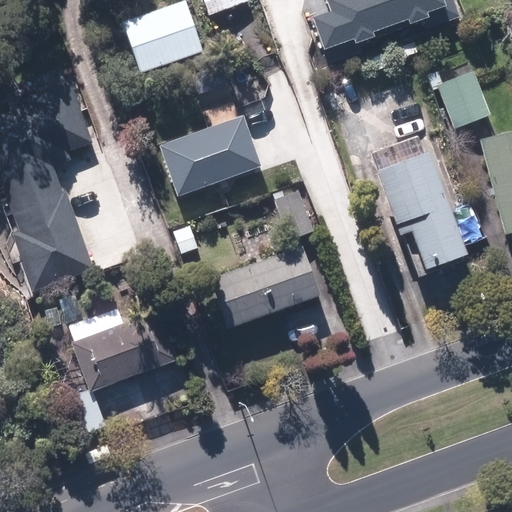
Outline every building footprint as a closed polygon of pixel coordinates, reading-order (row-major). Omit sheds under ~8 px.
[(190,0),(184,0),(127,21),(144,72),(208,49),(190,0)] [(253,0),(207,0),(213,16),(254,1),(253,0)] [(441,0),(328,0),(332,12),(315,18),(325,48),(355,38),(356,42),(375,35),(373,30),(408,18),(410,23),(426,17),(424,11),(443,5),(441,0)] [(478,70),(438,83),(454,129),(493,116),(478,70)] [(33,109),(0,119),(0,180),(33,280),(85,263),(51,161),(96,147),(74,82),(29,97),(33,109)] [(246,114),(163,147),(182,195),(265,162),(246,114)] [(511,128),(481,137),(507,232),(511,231),(511,128)] [(416,137),(373,153),(402,232),(407,230),(423,275),(476,256),(437,148),(421,153),(416,137)] [(301,186),(274,195),(289,238),(316,229),(301,186)] [(231,234),(243,263),(281,248),(269,218),(231,234)] [(304,242),(212,280),(232,328),(325,290),(304,242)] [(95,313),(69,323),(93,389),(180,357),(163,311),(127,324),(116,294),(92,303),(95,313)] [(110,424),(96,393),(85,397),(82,391),(59,401),(76,439),(110,424)]
